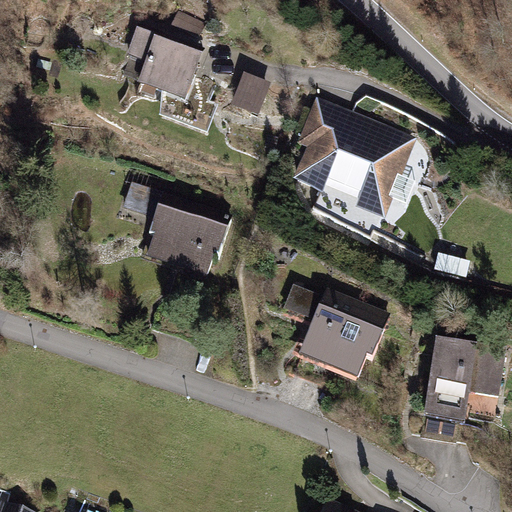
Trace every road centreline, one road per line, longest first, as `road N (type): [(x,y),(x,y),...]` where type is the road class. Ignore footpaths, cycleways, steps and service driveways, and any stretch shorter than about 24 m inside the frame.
road 1 (residential): [(483,494),(0,315)]
road 2 (tertiary): [(350,0),(511,136)]
